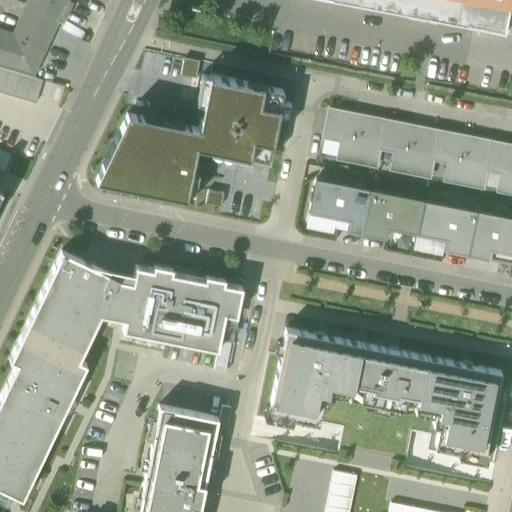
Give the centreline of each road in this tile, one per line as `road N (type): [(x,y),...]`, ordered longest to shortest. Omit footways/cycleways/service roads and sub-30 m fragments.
road 1 (residential): [(277,251),(315,85),(511,126)]
road 2 (residential): [(246,494),(236,452),(277,251)]
road 3 (unknown): [(250,382),(173,375),(144,385),(96,511)]
road 4 (residential): [(41,204),(277,251)]
road 5 (residential): [(277,251),(511,299)]
road 6 (tertiary): [(137,0),(41,204)]
